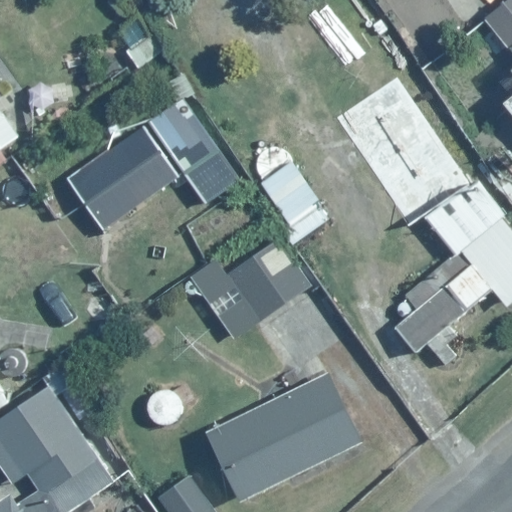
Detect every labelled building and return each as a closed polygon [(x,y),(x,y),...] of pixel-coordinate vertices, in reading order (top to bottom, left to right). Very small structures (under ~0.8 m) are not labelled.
[(511,0),(496,0),(480,14),(505,43),(502,46),(511,57),(511,58),(505,64),(511,71),(511,87),(499,98),(511,113),(511,0)] [(400,63),(372,86),(378,94),(341,124),(374,164),(394,148),(405,161),(390,173),(454,252),(462,245),(472,257),(393,322),(414,348),(426,338),(444,361),(457,350),(439,328),(492,285),(506,303),(511,297),(511,215),(454,144),(451,147),(423,113),(434,104),(400,63)] [(0,157),(9,152),(4,145),(19,136),(0,107),(0,157)] [(153,130),(144,116),(62,172),(103,232),(210,159),(178,113),(153,130)] [(316,195),(280,223),(295,242),(331,214),(316,195)] [(184,273),(199,293),(234,337),(311,276),(277,233),(259,247),(254,241),(225,263),(214,249),(184,273)] [(327,369),(205,428),(239,498),(361,439),(327,369)] [(0,400),(12,392),(0,374),(0,400)] [(7,484),(0,488),(0,511),(78,511),(95,501),(90,494),(115,478),(49,378),(0,409),(0,461),(12,480),(26,470),(33,481),(14,494),(7,484)] [(219,511),(190,466),(153,490),(167,511),(219,511)]
